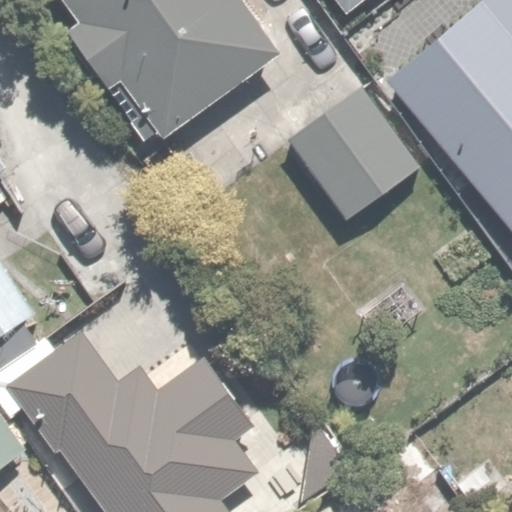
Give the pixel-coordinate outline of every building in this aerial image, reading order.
[(277,54),(238,0),(69,0),(85,21),(69,32),(103,80),(115,72),(162,137),(277,54)] [(326,0),(333,9),(345,0),(326,0)] [(511,9),(504,0),(479,0),(385,79),(511,232),(511,9)] [(422,164),(362,81),(285,136),(345,219),(422,164)] [(0,159),(0,330),(26,314),(0,273),(0,178),(9,173),(0,159)] [(25,405),(103,511),(236,511),(226,498),(265,470),(240,436),(250,428),(199,359),(152,394),(135,370),(170,345),(127,286),(59,336),(51,325),(0,362),(0,399),(11,415),(25,405)] [(0,418),(0,470),(25,451),(0,418)] [(289,511),(399,511),(403,510),(398,503),(442,473),(412,429),(289,511)] [(470,511),(462,499),(443,511),(470,511)]
